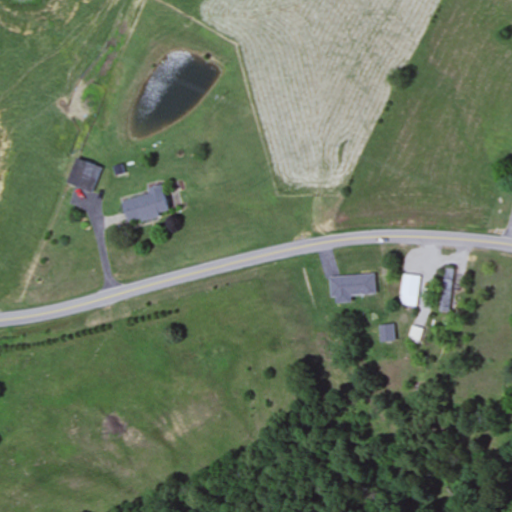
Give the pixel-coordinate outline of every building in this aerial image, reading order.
[(69,183),(94,192),(104,168),(78,158),(69,183)] [(131,223),(173,214),(166,185),(151,188),(153,195),(126,201),(131,223)] [(457,269),(446,268),(443,312),(453,313),(457,269)] [(423,276),(405,274),(402,304),(419,306),(423,276)] [(354,302),(354,295),(379,295),(378,275),(335,276),(335,302),(354,302)] [(382,325),(383,342),(398,341),(397,324),(382,325)] [(426,329),(413,325),(409,339),(422,343),(426,329)]
